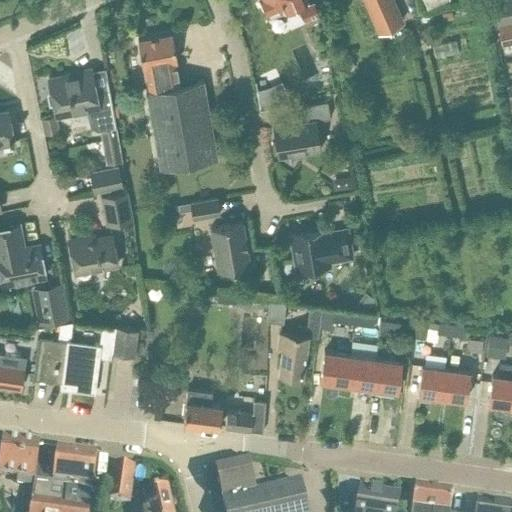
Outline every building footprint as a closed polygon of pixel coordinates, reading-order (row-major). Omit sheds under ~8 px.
[(259,0),(263,7),(266,6),(270,16),(298,3),(304,17),(319,11),(314,0),(311,0),(308,2),(306,0),(259,0)] [(363,0),(378,33),(405,21),(395,0),(363,0)] [(511,0),(494,0),(498,22),(511,19),(511,0)] [(511,23),(498,25),(501,43),(511,41),(511,23)] [(181,83),(176,60),(177,60),(173,32),(138,39),(143,66),(144,66),(149,89),(147,89),(160,168),(217,157),(204,78),(181,83)] [(75,72),(49,77),(57,115),(95,107),(99,129),(116,126),(112,104),(109,84),(96,87),(92,67),(90,67),(90,71),(76,74),(75,72)] [(257,89),(260,109),(271,106),(267,86),(257,89)] [(278,155),(321,148),(316,119),(330,117),(327,100),(299,105),(301,121),(273,125),(275,141),(272,142),(274,152),(277,151),(278,155)] [(0,144),(15,141),(8,109),(0,111),(0,144)] [(95,191),(123,185),(119,166),(91,171),(95,191)] [(106,224),(133,219),(127,190),(100,195),(106,224)] [(193,217),(220,212),(218,197),(190,201),(193,217)] [(218,270),(250,264),(242,221),(211,226),(218,270)] [(24,247),(19,223),(0,226),(0,282),(0,284),(45,275),(39,244),(24,247)] [(352,256),(347,227),(325,231),(324,228),(290,234),(297,269),(330,264),(330,260),(352,256)] [(118,263),(113,234),(87,238),(87,235),(69,238),(75,272),(77,271),(79,275),(83,277),(87,276),(90,273),(91,269),(118,263)] [(63,281),(44,285),(52,322),(71,319),(63,281)] [(236,303),(237,297),(237,294),(219,292),(217,301),(236,303)] [(284,322),(287,301),(271,298),(268,320),(284,322)] [(318,335),(319,326),(322,306),(310,304),(307,324),(299,323),(297,332),(279,329),(277,346),(282,347),(279,374),(302,377),(308,334),(318,335)] [(356,311),(322,306),(319,326),(331,328),(333,321),(354,323),(356,311)] [(375,313),(356,311),(354,323),(373,326),(375,313)] [(427,339),(429,320),(416,319),(414,337),(427,339)] [(399,336),(400,322),(381,320),(379,333),(399,336)] [(451,333),(452,323),(440,321),(438,332),(451,333)] [(464,335),(466,325),(452,323),(451,333),(464,335)] [(134,354),(137,334),(138,328),(116,325),(115,331),(112,351),(134,354)] [(36,357),(33,377),(62,381),(61,387),(95,391),(98,371),(99,356),(111,357),(112,351),(115,331),(101,330),(100,343),(67,339),(67,340),(38,336),(36,357)] [(346,382),(350,354),(324,350),(320,379),(346,382)] [(0,384),(21,387),(26,356),(0,351),(0,384)] [(372,386),(376,357),(350,354),(346,382),(372,386)] [(446,367),(447,358),(426,355),(425,364),(422,364),(418,392),(442,396),(446,367)] [(398,390),(401,370),(402,361),(376,357),(372,386),(398,390)] [(466,399),(469,379),(470,371),(446,367),(442,396),(466,399)] [(511,405),(511,376),(492,374),(488,402),(511,405)] [(220,426),(222,406),(223,403),(212,402),(213,391),(188,388),(184,422),(220,426)] [(263,431),(265,400),(254,399),(253,412),(227,410),(226,426),(263,431)] [(39,448),(39,443),(0,437),(0,474),(18,477),(17,484),(33,486),(39,448)] [(56,450),(39,448),(33,486),(29,511),(88,511),(97,455),(96,455),(95,456),(57,451),(58,450),(56,450)] [(255,492),(247,458),(213,466),(224,511),(306,511),(304,501),(299,482),(255,492)] [(129,503),(131,487),(134,468),(112,465),(107,500),(129,503)] [(449,511),(452,491),(415,485),(410,511),(449,511)] [(146,508),(140,510),(140,511),(172,511),(171,508),(174,507),(173,501),(170,501),(167,488),(143,494),(146,508)] [(395,511),(398,496),(360,489),(356,511),(395,511)] [(511,511),(511,504),(477,500),(475,511),(511,511)]
